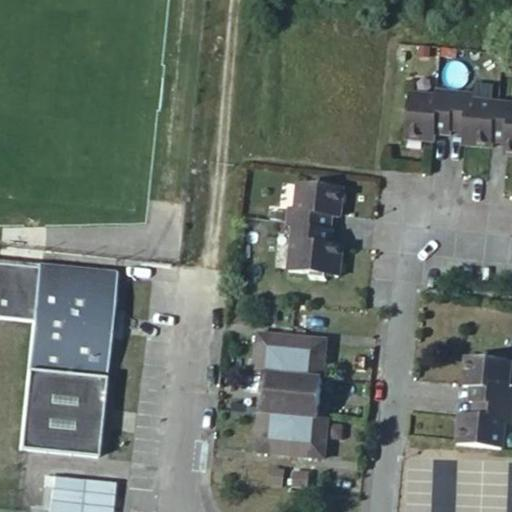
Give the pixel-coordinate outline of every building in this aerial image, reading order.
[(511,105),(471,101),(471,95),(434,91),(434,97),(408,94),(404,138),(434,141),(434,133),(435,124),(450,125),(463,126),(461,144),(490,148),(491,139),(505,140),(503,155),(511,156),(511,105)] [(434,133),(449,135),(450,125),(435,124),(434,133)] [(342,188),(298,183),(295,209),(289,207),(287,226),(293,227),(288,271),(311,274),(310,279),(324,281),(325,276),(342,278),(345,247),(327,245),(329,231),(319,230),(320,216),(330,217),(339,218),(342,188)] [(329,231),(330,217),(320,216),(319,230),(329,231)] [(103,327),(104,316),(111,311),(114,275),(0,264),(0,317),(31,321),(18,450),(96,456),(108,333),(103,327)] [(324,341),(257,335),(253,375),(263,376),(255,453),(323,460),(327,419),(317,418),(324,341)] [(509,361),(465,357),(462,386),(470,387),(480,388),(478,403),(477,416),(459,414),(455,444),(500,449),(502,423),(508,423),(511,388),(511,386),(506,386),(509,361)] [(470,387),(468,402),(478,403),(480,388),(470,387)] [(113,511),(115,484),(51,481),(49,511),(113,511)]
